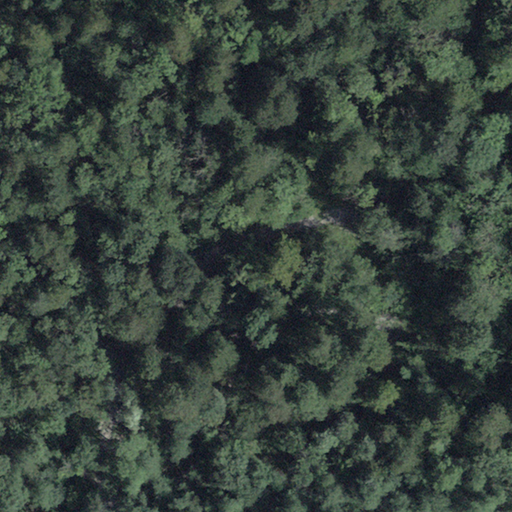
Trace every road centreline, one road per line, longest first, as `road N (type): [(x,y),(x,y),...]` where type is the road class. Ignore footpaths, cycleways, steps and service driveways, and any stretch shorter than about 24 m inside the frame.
road 1 (track): [(121,369),(153,311),(231,253),(295,240),(400,195),(511,68)]
road 2 (track): [(121,369),(88,511)]
